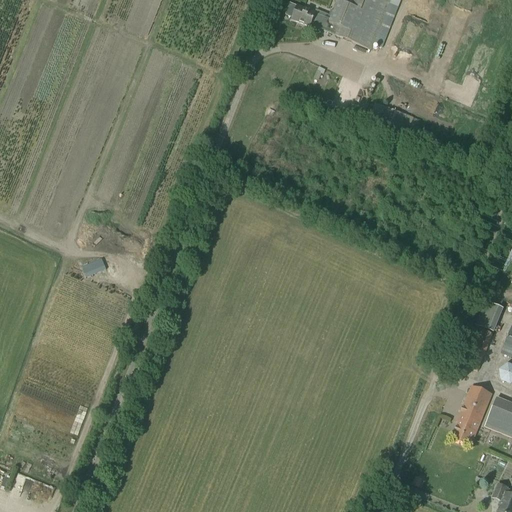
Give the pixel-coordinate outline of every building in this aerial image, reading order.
[(290,4),(285,16),(292,19),(291,21),(310,29),(311,27),(324,32),(335,37),(371,52),(379,32),(391,0),(335,0),(330,16),(316,11),(315,13),(297,6),(297,7),(290,4)] [(317,72),(313,79),(318,82),(322,74),(317,72)] [(329,91),(332,83),(325,80),(322,88),(329,91)] [(405,138),(413,119),(385,108),(377,127),(405,138)] [(413,119),(406,138),(413,141),(420,122),(413,119)] [(85,278),(105,270),(101,260),(81,269),(85,278)] [(485,303),(475,326),(493,333),(503,311),(485,303)] [(511,327),(500,355),(511,359),(511,327)] [(478,373),(493,336),(479,330),(464,368),(478,373)] [(509,386),(511,383),(511,366),(507,364),(499,371),(500,382),(509,386)] [(474,442),(492,396),(471,387),(456,423),(458,423),(450,440),(469,448),(472,441),(474,442)] [(511,405),(496,399),(484,427),(511,438),(511,405)] [(422,480),(415,477),(411,485),(418,488),(422,480)] [(511,511),(511,497),(510,496),(511,492),(508,490),(498,486),(493,500),(503,504),(501,508),(500,508),(498,511),(511,511)]
